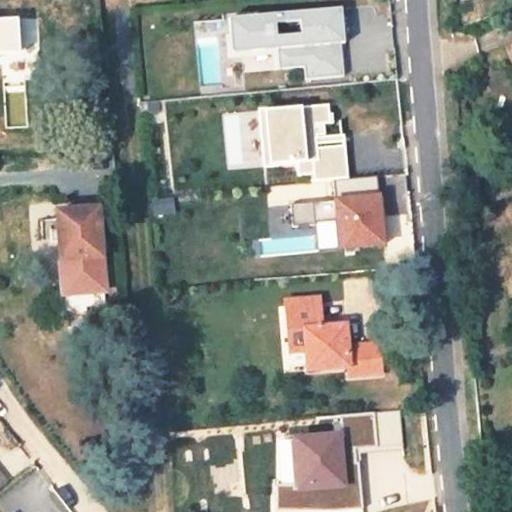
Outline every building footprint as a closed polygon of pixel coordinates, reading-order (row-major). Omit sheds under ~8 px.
[(319,117),(314,68),(300,68),(298,53),(273,56),(275,71),(267,72),(272,121),(319,117)] [(252,106),(250,85),(224,87),(227,109),(252,106)] [(305,166),(303,145),(267,149),(269,169),(305,166)] [(104,259),(98,209),(57,212),(61,262),(104,259)] [(304,372),(347,368),(348,378),(348,379),(379,375),(377,344),(345,347),(343,325),(330,326),(319,327),(318,318),(317,304),(299,305),(283,306),(285,320),(285,329),(286,331),(300,329),(302,353),(304,372)] [(329,317),(318,318),(319,327),(330,326),(329,317)] [(302,353),(300,329),(286,331),(287,351),(287,354),(302,353)] [(404,464),(403,440),(389,441),(390,465),(404,464)] [(379,511),(379,496),(375,496),(374,481),(337,485),(339,511),(379,511)]
